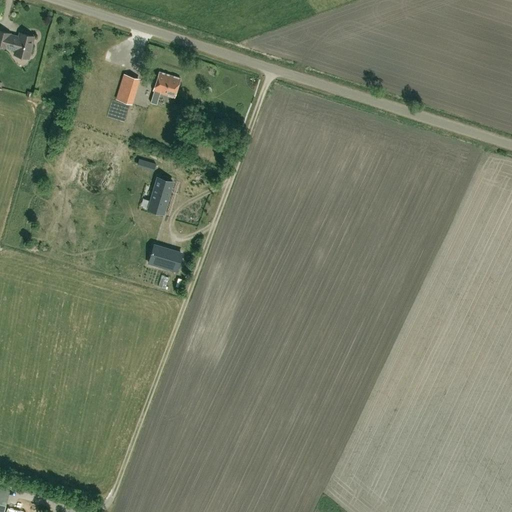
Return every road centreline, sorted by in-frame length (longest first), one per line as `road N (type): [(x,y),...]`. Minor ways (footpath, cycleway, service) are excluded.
road 1 (track): [(270,65),(113,494),(99,507),(62,507)]
road 2 (unclassified): [(511,142),(66,0)]
